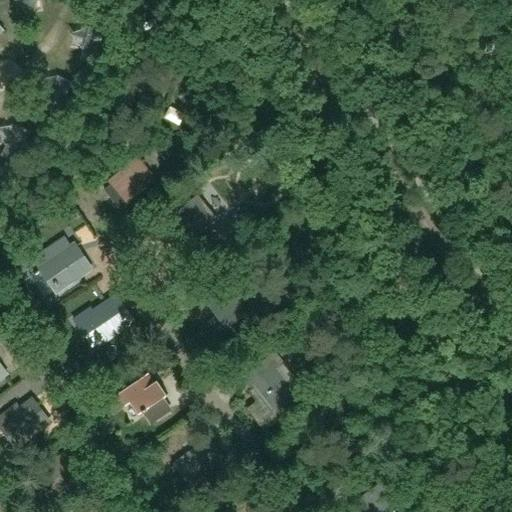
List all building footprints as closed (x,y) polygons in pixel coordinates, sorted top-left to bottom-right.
[(23,0),(25,9),(62,3),(61,0),(23,0)] [(0,30),(0,49),(14,44),(7,27),(0,30)] [(182,113),(174,121),(183,132),(192,123),(182,113)] [(120,208),(156,178),(137,156),(108,180),(120,194),(113,200),(120,208)] [(179,247),(216,220),(199,196),(169,219),(180,233),(173,238),(179,247)] [(58,289),(90,267),(75,246),(44,267),(58,289)] [(260,309),(244,284),(213,305),(223,320),(216,325),(222,334),(247,317),(248,319),(252,316),(251,315),(260,309)] [(100,342),(131,320),(116,298),(85,320),(100,342)] [(268,364),(248,381),(257,393),(253,396),(260,404),(259,407),(251,413),(258,422),(257,422),(267,435),(282,423),(278,417),(291,407),(289,404),(293,401),(292,400),(295,398),(268,364)] [(141,412),(166,395),(157,381),(154,383),(148,374),(116,396),(123,407),(133,400),(141,412)] [(0,426),(14,446),(45,423),(29,402),(0,423),(0,426)] [(194,483),(225,461),(209,439),(179,462),(194,483)] [(50,499),(81,475),(64,454),(34,478),(50,499)] [(390,511),(403,503),(386,479),(358,500),(366,511),(390,511)] [(111,511),(104,502),(90,511),(89,511),(84,506),(76,511),(111,511)]
